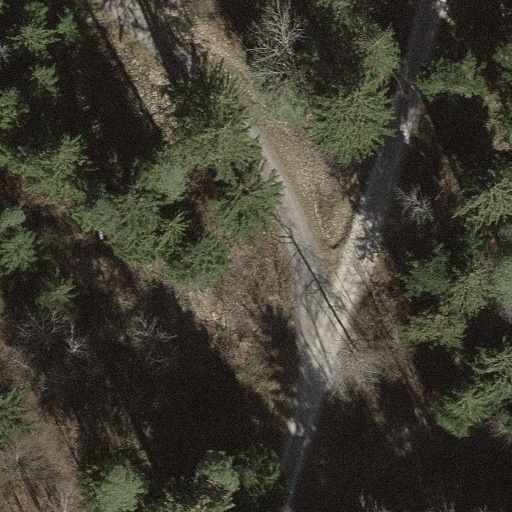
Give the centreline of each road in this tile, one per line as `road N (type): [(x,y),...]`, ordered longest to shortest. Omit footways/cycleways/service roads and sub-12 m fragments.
road 1 (track): [(327,376),(297,229),(205,90),(115,0)]
road 2 (track): [(327,376),(429,0)]
road 3 (track): [(287,511),(327,376)]
